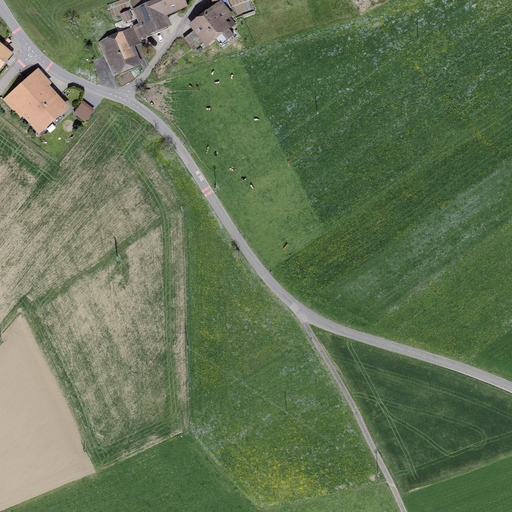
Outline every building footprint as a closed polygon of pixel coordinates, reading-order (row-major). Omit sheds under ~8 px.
[(133,28),(138,38),(167,26),(160,10),(164,8),(166,13),(183,6),(180,0),(159,0),(151,3),(149,0),(132,0),(140,19),(131,23),(132,26),(133,28)] [(225,20),(231,27),(235,25),(229,17),(230,17),(220,5),(212,11),(213,12),(210,14),(206,10),(202,11),(196,18),(201,25),(195,30),(206,44),(214,38),(226,28),(222,22),(225,20)] [(139,41),(138,38),(133,28),(103,41),(111,60),(109,61),(114,71),(135,62),(129,48),(140,44),(139,41)] [(233,36),(226,28),(214,38),(220,46),(233,36)] [(0,65),(9,56),(0,47),(0,65)] [(40,129),(63,109),(45,88),(49,84),(38,70),(5,99),(21,117),(25,113),(40,129)] [(74,113),(86,122),(93,112),(81,103),(74,113)]
